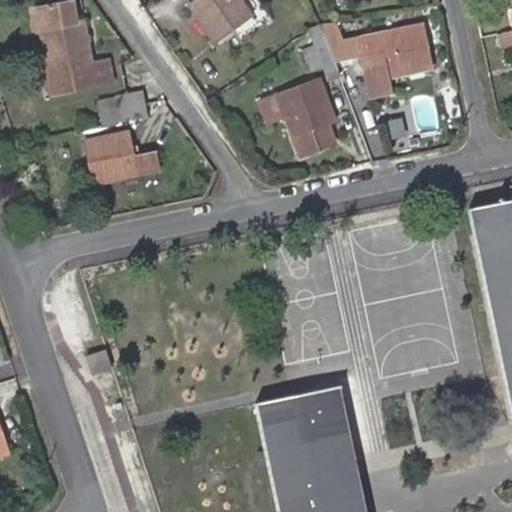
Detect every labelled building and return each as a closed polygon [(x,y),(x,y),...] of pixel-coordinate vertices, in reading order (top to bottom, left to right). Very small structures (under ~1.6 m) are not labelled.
[(34,0),(24,2),(29,29),(37,27),(33,6),(62,0),(69,0),(74,19),(81,18),(77,0),(34,0)] [(62,0),(33,6),(37,27),(74,19),(69,0),(62,0)] [(191,0),(188,2),(213,39),(251,14),(241,0),(191,0)] [(37,27),(51,90),(70,86),(67,66),(90,61),(81,18),(74,19),(37,27)] [(359,51),(367,93),(389,89),(386,73),(430,65),(421,20),(342,36),(339,18),(326,20),(333,56),(359,51)] [(327,45),(318,22),(308,29),(314,44),(303,48),(312,70),(320,66),(314,49),(327,45)] [(42,92),(51,90),(37,27),(29,29),(42,92)] [(511,29),(503,31),(505,44),(511,42),(511,29)] [(323,74),(336,69),(335,68),(327,45),(314,49),(320,66),(323,74)] [(67,66),(70,86),(111,78),(107,58),(90,61),(67,66)] [(310,128),(324,123),(332,120),(316,78),(276,93),(284,116),(297,154),(317,148),(310,128)] [(116,106),(141,101),(138,87),(113,92),(116,106)] [(116,106),(113,92),(95,96),(98,110),(116,106)] [(284,116),(276,93),(258,99),(266,122),(284,116)] [(144,114),(141,101),(116,106),(118,119),(144,114)] [(118,119),(116,106),(98,110),(100,122),(118,119)] [(331,143),(324,123),(310,128),(317,148),(331,143)] [(130,154),(124,130),(81,139),(91,182),(155,169),(151,149),(130,154)] [(511,198),(502,201),(502,197),(493,199),(494,203),(470,207),(511,404),(511,198)] [(86,351),(92,372),(110,365),(103,346),(86,351)] [(313,511),(304,467),(354,458),(339,383),(256,400),(279,511),(313,511)] [(365,511),(354,458),(304,467),(313,511),(365,511)]
